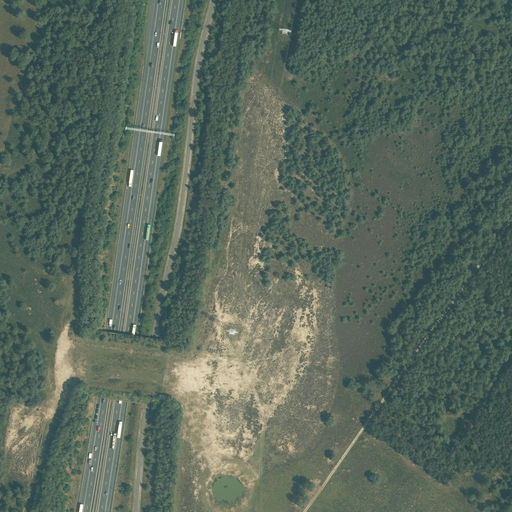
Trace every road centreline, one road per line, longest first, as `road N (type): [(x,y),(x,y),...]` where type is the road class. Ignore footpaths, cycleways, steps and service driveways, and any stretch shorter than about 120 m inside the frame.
road 1 (track): [(263,511),(263,426),(221,329),(217,286),(239,190),(241,133),(269,66),(284,0)]
road 2 (unclassified): [(135,511),(157,319),(213,0)]
road 3 (motorway): [(101,511),(176,0)]
road 4 (motorway): [(160,0),(86,511)]
road 5 (track): [(305,511),(511,216)]
road 6 (track): [(41,0),(0,162)]
